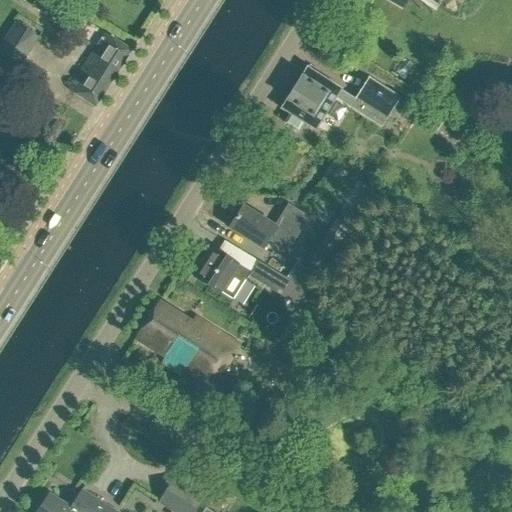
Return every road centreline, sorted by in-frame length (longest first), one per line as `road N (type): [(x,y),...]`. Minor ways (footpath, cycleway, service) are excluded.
road 1 (unclassified): [(0,505),(320,0)]
road 2 (primary): [(0,314),(200,0)]
